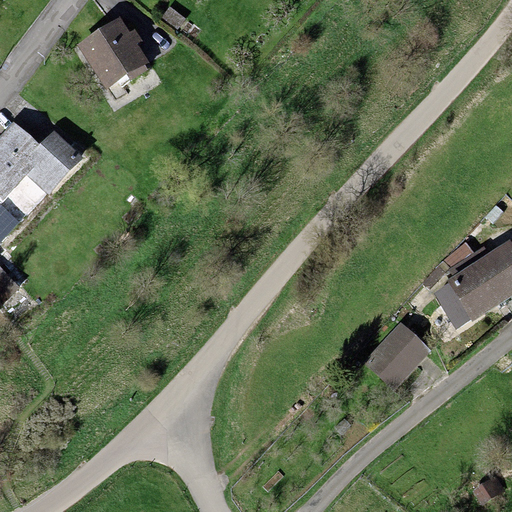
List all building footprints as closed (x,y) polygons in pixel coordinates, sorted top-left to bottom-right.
[(112,27),(75,51),(103,96),(141,72),(112,27)] [(0,201),(2,203),(24,178),(48,199),(78,165),(48,138),(37,150),(12,128),(0,140),(0,201)] [(511,258),(505,247),(426,297),(432,307),(449,296),(467,324),(511,295),(511,258)] [(463,253),(446,266),(452,274),(469,262),(463,253)] [(427,355),(401,331),(365,370),(391,394),(427,355)] [(496,483),(473,496),(480,508),(503,495),(496,483)]
